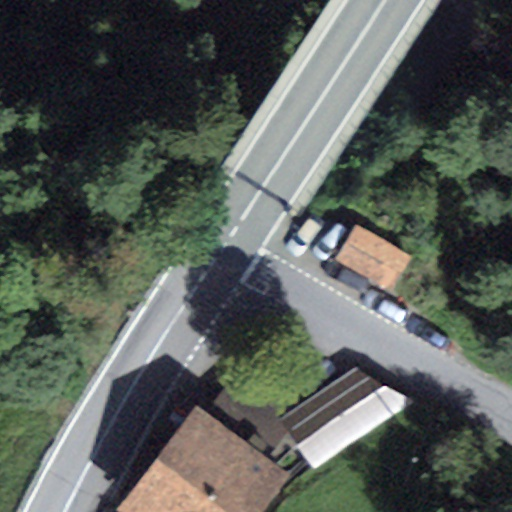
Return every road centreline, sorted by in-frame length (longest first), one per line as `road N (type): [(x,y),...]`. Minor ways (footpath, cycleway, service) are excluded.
road 1 (unclassified): [(214,263),(511,424)]
road 2 (secondary): [(393,0),(214,263)]
road 3 (secondary): [(214,263),(61,511)]
